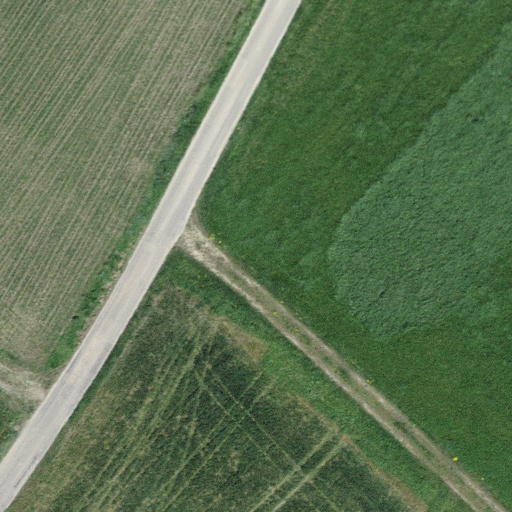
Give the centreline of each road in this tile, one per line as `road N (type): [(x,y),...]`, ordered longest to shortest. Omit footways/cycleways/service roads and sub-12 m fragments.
road 1 (unclassified): [(288,0),(94,351),(0,491)]
road 2 (track): [(170,219),(495,511)]
